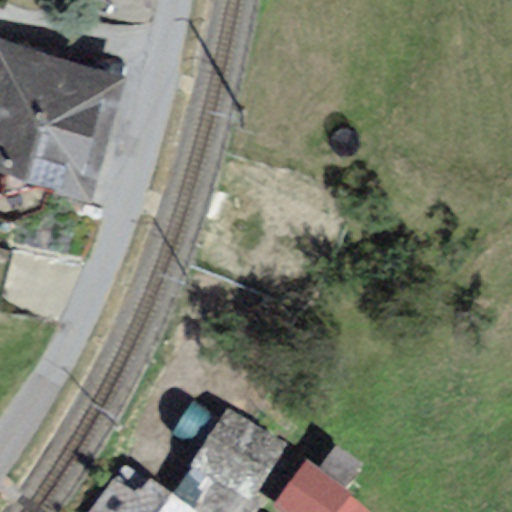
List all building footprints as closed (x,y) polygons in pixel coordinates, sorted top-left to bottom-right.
[(123,16),(128,0),(77,0),(93,5),(123,16)] [(98,61),(0,49),(0,202),(79,212),(98,61)] [(277,435),(218,404),(186,465),(242,497),(277,435)] [(167,511),(113,471),(82,511),(167,511)] [(354,511),(308,478),(283,511),(354,511)]
